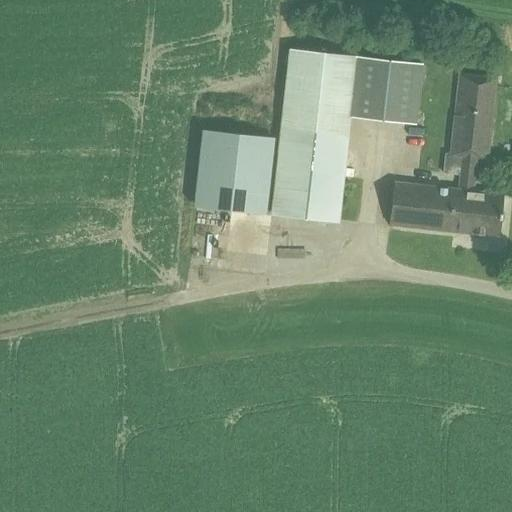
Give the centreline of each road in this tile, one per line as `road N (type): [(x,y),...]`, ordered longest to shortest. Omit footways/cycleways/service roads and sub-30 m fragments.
road 1 (track): [(0,340),(351,274)]
road 2 (residential): [(511,297),(408,275),(351,274)]
